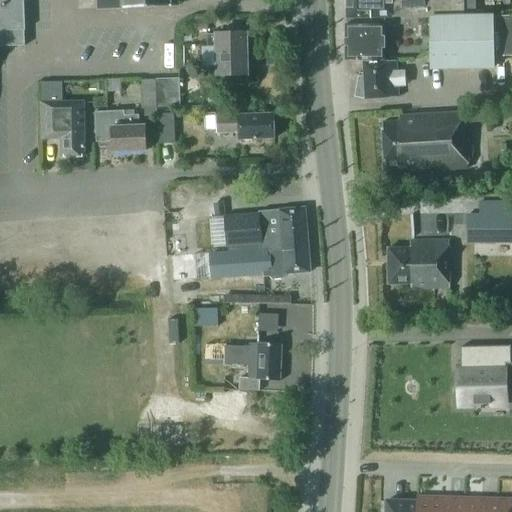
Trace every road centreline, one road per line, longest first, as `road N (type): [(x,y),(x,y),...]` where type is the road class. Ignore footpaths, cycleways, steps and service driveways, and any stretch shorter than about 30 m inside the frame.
road 1 (primary): [(329,511),(339,332),(316,0)]
road 2 (unknown): [(333,444),(511,464)]
